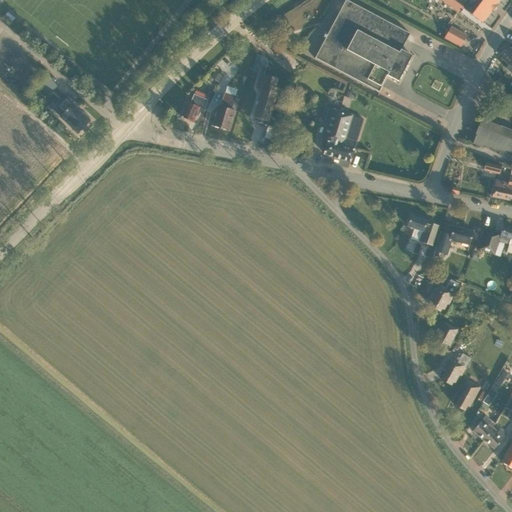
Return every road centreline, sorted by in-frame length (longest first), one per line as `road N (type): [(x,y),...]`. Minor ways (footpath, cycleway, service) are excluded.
road 1 (unclassified): [(511,511),(446,440),(416,374),(404,294),(391,268),(334,208)]
road 2 (residential): [(430,195),(484,56),(511,13)]
road 3 (tertiary): [(125,123),(261,0)]
road 4 (tertiary): [(0,255),(125,123)]
road 5 (unclassified): [(125,123),(146,137),(294,167)]
